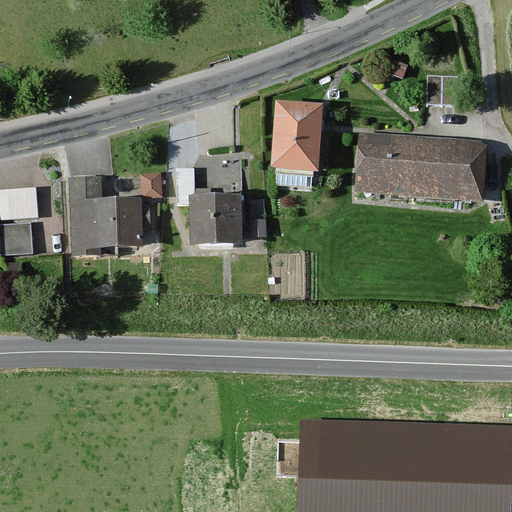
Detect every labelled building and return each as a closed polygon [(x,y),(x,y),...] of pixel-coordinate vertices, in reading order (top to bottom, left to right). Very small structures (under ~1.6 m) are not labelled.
[(430,103),(460,102),(458,74),(429,75),(430,103)] [(269,174),(315,178),(321,114),(275,110),(269,174)] [(487,142),(350,136),(347,202),(484,208),(487,142)] [(101,186),(67,187),(70,265),(144,262),(142,207),(102,209),(101,186)] [(239,201),(186,204),(190,253),(242,250),(239,201)] [(511,511),(511,429),(301,423),(298,511),(511,511)]
